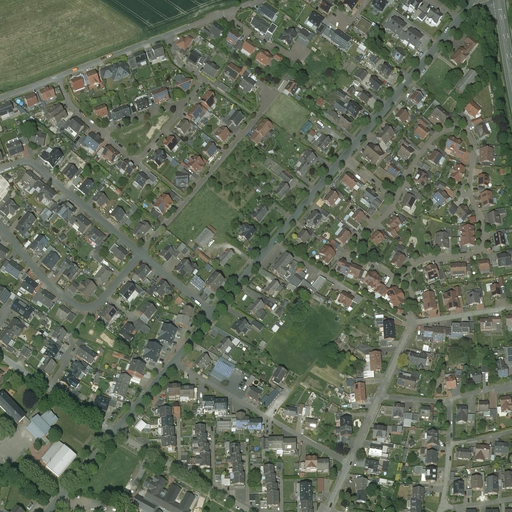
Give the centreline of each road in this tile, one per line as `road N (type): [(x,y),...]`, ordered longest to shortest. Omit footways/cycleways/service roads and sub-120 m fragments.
road 1 (residential): [(407,281),(418,261),(480,250),(485,235),(466,191),(472,142),(459,131),(434,137),(393,201)]
road 2 (residential): [(141,254),(89,311),(49,284),(0,224)]
road 3 (residential): [(141,254),(269,98)]
road 4 (residential): [(174,362),(348,463)]
road 5 (residential): [(343,158),(458,20)]
road 6 (residential): [(141,254),(33,164),(0,171)]
road 7 (residential): [(115,431),(251,511)]
road 8 (residential): [(393,201),(355,243),(361,258),(407,281)]
road 9 (residential): [(101,133),(137,160),(186,101)]
